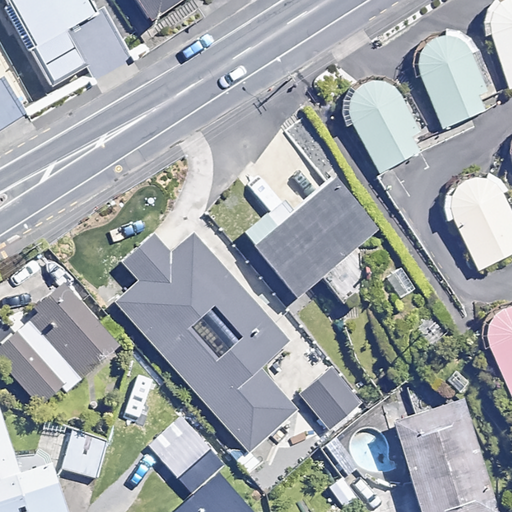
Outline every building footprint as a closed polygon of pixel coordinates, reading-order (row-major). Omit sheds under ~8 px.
[(3,0),(61,94),(121,57),(86,0),(3,0)] [(139,0),(150,17),(178,0),(139,0)] [(487,30),(508,90),(511,88),(511,0),(495,0),(492,3),(490,7),(487,11),(486,16),(485,21),(486,26),(487,30)] [(416,73),(442,130),(484,111),(477,96),(485,92),(467,51),(466,50),(464,46),(461,42),(457,39),(453,37),(449,35),(444,34),(439,34),(434,35),(430,37),(426,39),(422,42),(419,46),(416,50),(415,55),(414,59),(414,64),(415,69),(416,73)] [(0,132),(25,117),(0,77),(0,132)] [(344,114),(346,118),(377,174),(417,151),(409,137),(417,132),(394,91),(390,87),(386,85),(382,82),(377,81),(372,81),(367,81),(363,82),(358,84),(354,87),(351,91),(348,95),(346,99),(345,104),(344,109),(344,114)] [(373,228),(326,174),(241,247),(288,301),(373,228)] [(446,208),(475,270),(511,252),(511,217),(496,184),(492,181),(488,179),(484,178),(479,177),(475,177),(470,177),(466,179),(462,181),(458,183),(454,186),(451,190),(449,194),(447,198),(446,203),(446,208)] [(179,222),(96,293),(238,457),(292,410),(252,365),(281,340),(179,222)] [(363,255),(327,282),(344,304),(380,278),(363,255)] [(61,290),(3,340),(55,401),(114,351),(61,290)] [(481,338),(508,398),(511,396),(511,304),(509,304),(504,305),(499,306),(495,308),(491,311),(487,315),(484,319),(482,323),(481,328),(480,333),(481,338)] [(324,353),(289,383),(338,440),(373,410),(324,353)] [(462,394),(391,420),(425,511),(486,511),(503,506),(462,394)] [(0,402),(0,511),(58,511),(39,451),(18,458),(0,402)] [(177,414),(144,443),(184,489),(218,460),(177,414)] [(108,436),(70,426),(58,472),(97,482),(108,436)] [(172,511),(251,511),(216,473),(172,511)]
